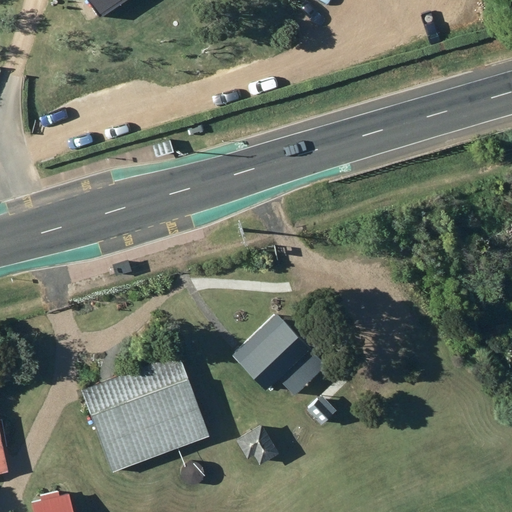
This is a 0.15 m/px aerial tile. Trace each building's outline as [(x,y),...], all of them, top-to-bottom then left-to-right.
[(154,156),(171,152),(168,141),(152,145),(154,156)] [(117,276),(132,271),(128,259),(113,265),(117,276)] [(278,312),(234,354),(267,390),(280,377),(296,395),(328,364),(278,312)] [(179,353),(83,391),(116,472),(211,434),(179,353)] [(307,408),(323,424),(338,410),(321,393),(307,408)] [(280,452),(262,425),(238,441),(249,457),(255,454),(262,464),(280,452)] [(0,472),(9,470),(0,429),(0,472)] [(34,503),(36,511),(74,511),(70,494),(60,496),(59,491),(41,496),(42,500),(34,503)]
